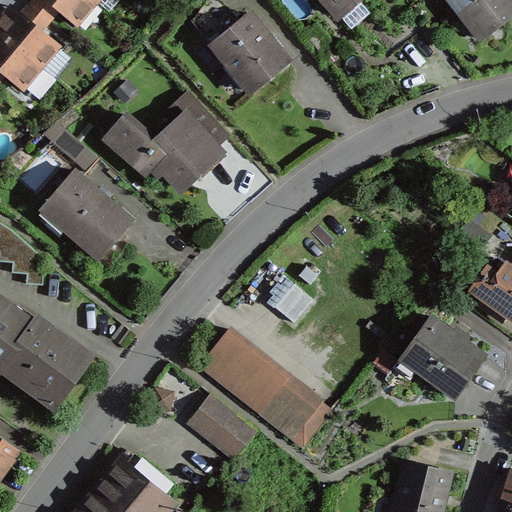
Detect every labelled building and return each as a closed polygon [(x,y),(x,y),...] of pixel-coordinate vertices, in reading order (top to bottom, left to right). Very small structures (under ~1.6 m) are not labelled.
[(59,10),(47,0),(33,0),(31,3),(51,19),(59,10)] [(95,2),(92,0),(47,0),(59,10),(77,24),(95,2)] [(221,0),(208,0),(193,20),(209,40),(236,18),(221,0)] [(326,0),(327,1),(326,2),(337,15),(355,0),(326,0)] [(451,0),(460,10),(472,0),(451,0)] [(483,39),(511,16),(511,0),(472,0),(460,10),(483,39)] [(51,19),(31,3),(22,14),(42,30),(51,19)] [(0,19),(0,31),(41,66),(59,45),(42,30),(22,14),(12,5),(0,19)] [(289,60),(250,13),(212,44),(251,91),(289,60)] [(316,23),(305,33),(324,56),(336,46),(316,23)] [(41,66),(0,31),(0,69),(6,74),(23,88),(41,66)] [(126,80),(115,90),(123,98),(134,88),(126,80)] [(229,135),(199,102),(185,114),(216,147),(229,135)] [(184,189),(222,154),(216,147),(185,114),(184,113),(155,139),(124,114),(106,136),(148,174),(154,167),(159,172),(161,172),(163,172),(165,172),(168,169),(184,189)] [(67,130),(51,140),(89,172),(101,158),(67,130)] [(99,257),(132,219),(75,170),(42,208),(99,257)] [(469,219),(458,234),(481,251),(492,236),(469,219)] [(13,230),(0,221),(0,260),(14,262),(12,272),(28,274),(27,283),(43,285),(45,258),(13,230)] [(511,315),(511,269),(497,259),(486,274),(496,281),(485,296),(511,315)] [(454,264),(446,275),(467,291),(475,280),(454,264)] [(56,402),(91,356),(37,317),(33,323),(0,298),(0,368),(7,362),(23,372),(21,376),(56,402)] [(486,356),(431,316),(401,357),(456,397),(486,356)] [(230,328),(202,364),(260,410),(288,374),(230,328)] [(332,410),(288,374),(260,410),(304,445),(332,410)] [(174,391),(156,387),(152,405),(170,409),(174,391)] [(236,457),(257,432),(212,397),(192,422),(236,457)] [(19,450),(0,435),(0,474),(19,450)] [(175,501),(124,458),(79,511),(165,511),(173,503),(175,501)] [(440,511),(451,471),(406,460),(393,511),(440,511)] [(495,511),(511,511),(511,469),(509,468),(495,511)] [(183,511),(173,503),(165,511),(183,511)]
